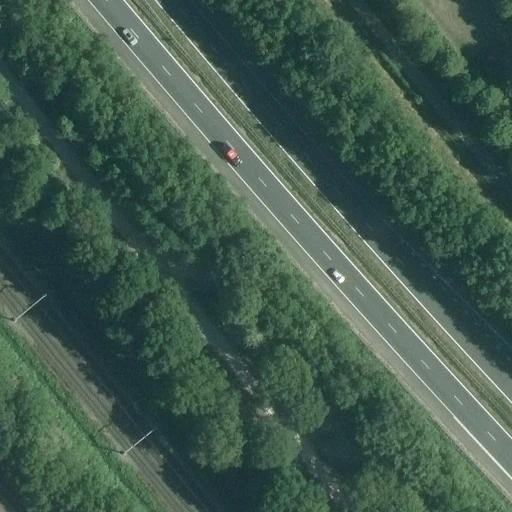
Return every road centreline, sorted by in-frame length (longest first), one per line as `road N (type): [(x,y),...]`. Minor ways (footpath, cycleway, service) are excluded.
road 1 (motorway): [(96,0),(306,249),(511,462)]
road 2 (motorway): [(511,386),(169,0)]
road 3 (track): [(351,511),(79,169)]
road 4 (unclassified): [(511,192),(352,0)]
road 5 (unclassified): [(79,169),(0,71)]
